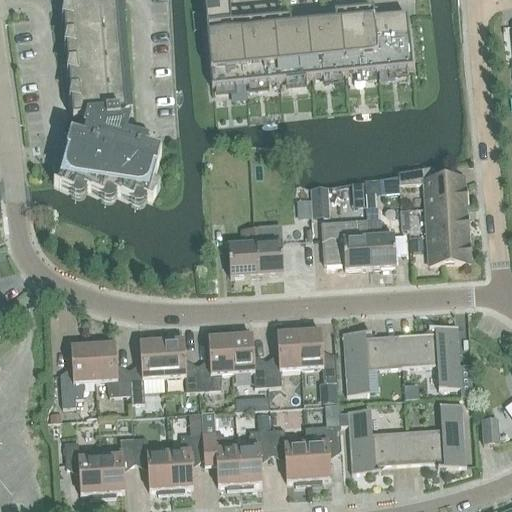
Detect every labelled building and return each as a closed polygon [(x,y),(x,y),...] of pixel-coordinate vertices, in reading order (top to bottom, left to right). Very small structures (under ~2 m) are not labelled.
[(229,0),(202,0),(211,91),(412,73),(407,20),(394,21),(394,15),(373,17),(373,16),(230,29),(229,10),(231,10),(229,0)] [(54,187),(53,187),(53,188),(73,197),(76,189),(103,202),(106,194),(132,206),(136,198),(152,206),(160,189),(153,185),(161,157),(129,148),(128,152),(100,144),(99,147),(85,144),(88,135),(103,140),(105,135),(134,133),(132,117),(125,117),(115,7),(62,12),(72,123),(77,122),(72,140),(70,139),(59,181),(56,188),(54,187)] [(424,187),(425,212),(465,210),(463,181),(431,183),(430,171),(398,176),(398,189),(424,187)] [(380,199),(398,198),(398,180),(379,180),(380,199)] [(364,211),(363,187),(351,188),(352,212),(364,211)] [(329,222),(327,192),(310,193),(312,223),(329,222)] [(425,212),(427,240),(467,238),(465,210),(425,212)] [(366,212),(367,225),(368,242),(370,273),(395,271),(393,240),(382,241),(381,225),(378,225),(377,212),(366,212)] [(409,212),(409,226),(424,225),(423,212),(409,212)] [(344,268),(344,275),(370,273),(368,242),(367,225),(320,228),(323,269),(344,268)] [(266,231),(253,232),(256,280),(283,278),(281,246),(263,248),(262,243),(267,242),(266,231)] [(256,280),(253,232),(240,233),(241,244),(245,244),(246,249),(227,250),(229,282),(256,280)] [(467,238),(427,240),(429,269),(469,267),(467,238)] [(312,331),(298,332),(301,373),(322,371),(323,387),(336,386),(335,362),(322,362),(321,336),(312,336),(312,331)] [(428,338),(400,340),(402,372),(438,370),(439,393),(438,393),(438,394),(461,393),(461,391),(460,391),(456,332),(457,332),(457,331),(428,333),(428,338)] [(278,365),(266,366),(267,391),(280,390),(279,374),(301,373),(298,332),(285,333),(285,338),(276,338),(278,365)] [(232,377),(230,336),(216,337),(216,342),(208,343),(209,370),(197,370),(199,395),(220,394),(221,378),(232,377)] [(243,336),(230,336),(232,377),(253,376),(254,391),(267,391),(266,366),(254,367),(252,340),(243,340),(243,336)] [(402,372),(400,340),(371,342),(371,336),(342,338),(342,339),(343,339),(347,398),(346,399),(346,400),(369,398),(369,397),(367,397),(366,375),(402,372)] [(174,340),(161,341),(163,381),(185,380),(186,396),(199,395),(197,370),(185,371),(183,344),(175,345),(174,340)] [(163,381),(161,341),(147,342),(148,347),(139,347),(141,374),(129,375),(130,399),(131,408),(144,407),(142,383),(163,381)] [(130,399),(129,375),(117,375),(115,349),(106,349),(106,344),(92,345),(95,386),(106,385),(109,401),(130,399)] [(95,386),(92,345),(79,346),(79,351),(70,351),(72,378),(60,379),(62,412),(75,411),(75,403),(83,402),(84,386),(95,386)] [(268,402),(257,402),(258,413),(269,413),(268,402)] [(442,434),(406,437),(408,469),(437,467),(437,472),(466,471),(466,469),(465,469),(461,410),(462,410),(462,409),(439,410),(439,412),(440,412),(442,434)] [(408,469),(406,437),(370,439),(369,416),(370,416),(370,415),(347,416),(347,418),(348,418),(352,477),(351,477),(351,478),(380,476),(379,470),(408,469)] [(482,426),(483,449),(498,448),(497,425),(482,426)] [(327,447),(306,449),(308,489),(322,489),(322,484),(330,483),(329,456),(341,455),(339,431),(326,432),(327,447)] [(283,434),(270,435),(272,460),(284,459),(286,486),(295,485),(295,490),(308,489),(306,449),(284,450),(283,434)] [(272,460),(270,435),(249,437),(248,453),(237,453),(240,494),(253,493),(253,488),(262,488),(260,461),(272,460)] [(240,494),(237,453),(226,454),(223,438),(202,440),(203,464),(204,473),(216,472),(217,490),(226,490),(226,495),(240,494)] [(202,440),(189,440),(180,441),(179,457),(169,458),(171,498),(185,497),(184,492),(193,492),(191,465),(203,464),(202,440)] [(146,443),(133,444),(135,468),(147,468),(149,495),(157,494),(158,499),(171,498),(169,458),(147,459),(146,443)] [(99,454),(100,462),(102,503),(116,502),(116,497),(124,496),(122,469),(135,468),(133,444),(120,445),(121,452),(99,454)] [(102,503),(100,462),(78,463),(77,448),(64,448),(66,473),(78,472),(80,499),(89,499),(89,503),(102,503)] [(417,469),(406,471),(408,488),(419,487),(417,469)]
